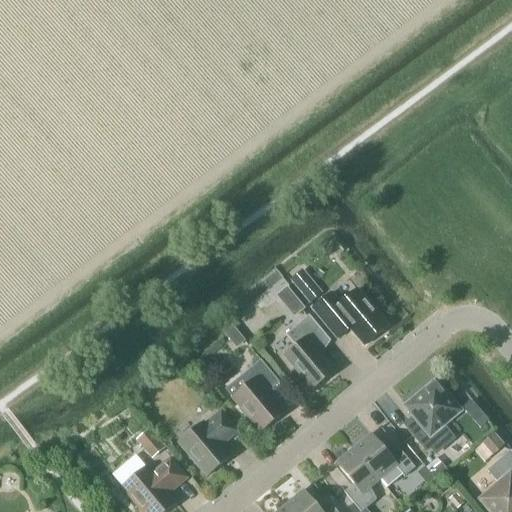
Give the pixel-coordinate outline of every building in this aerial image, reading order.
[(323,294),(303,270),(289,281),(310,305),(323,294)] [(288,289),(278,297),(285,305),(295,296),(288,289)] [(388,327),(357,290),(341,304),(332,293),(312,310),(337,340),(350,330),(364,347),(388,327)] [(312,390),(334,371),(315,347),(327,337),(309,316),(286,335),(296,347),(285,357),(312,390)] [(232,325),(222,333),(236,349),(245,342),(232,325)] [(248,384),(232,398),(232,399),(260,432),(285,412),(268,392),(279,383),(261,361),(242,376),(248,384)] [(442,427),(460,412),(435,382),(406,407),(420,424),(411,431),(426,450),(431,446),(436,453),(452,439),(442,427)] [(482,431),(492,424),(475,400),(465,407),(482,431)] [(203,423),(179,444),(207,477),(231,457),(220,444),(225,440),(226,442),(238,432),(221,413),(205,426),(203,423)] [(403,475),(404,477),(415,468),(397,447),(388,455),(372,436),(382,428),(381,427),(354,450),(379,479),(387,489),(403,475)] [(166,448),(150,429),(136,440),(152,460),(166,448)] [(505,446),(494,433),(481,445),(492,457),(505,446)] [(369,487),(379,479),(354,450),(326,473),(327,474),(337,465),(353,484),(344,492),(360,511),(362,511),(377,500),(369,487)] [(489,511),(511,511),(511,455),(507,450),(506,451),(509,454),(489,471),(499,483),(480,500),(489,511)] [(187,479),(171,459),(152,475),(146,468),(122,488),(142,511),(166,511),(176,504),(169,494),(187,479)] [(430,473),(435,479),(446,470),(441,464),(430,473)] [(287,507),(291,511),(336,511),(330,504),(320,511),(305,493),(315,485),(314,484),(287,507)] [(449,500),(457,510),(464,504),(456,494),(449,500)]
